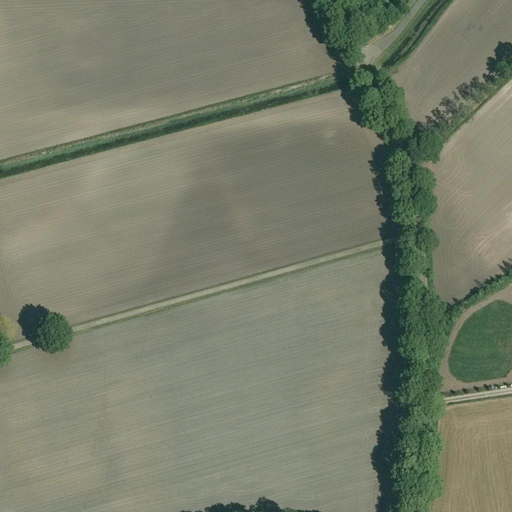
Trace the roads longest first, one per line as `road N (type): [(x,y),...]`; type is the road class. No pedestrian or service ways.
road 1 (unclassified): [(10,342),(418,233)]
road 2 (unclassified): [(416,511),(418,233)]
road 3 (unclassified): [(418,233),(396,142),(332,0)]
